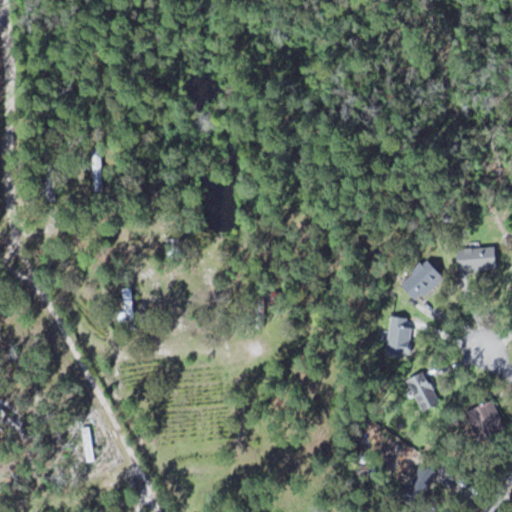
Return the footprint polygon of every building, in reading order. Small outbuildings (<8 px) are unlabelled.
[(94,149),(94,191),(104,191),(104,149),(94,149)] [(168,254),(185,256),(187,239),(170,238),(168,254)] [(461,270),(500,268),(498,246),(460,248),(461,270)] [(447,276),(428,257),(403,283),(422,302),(447,276)] [(123,288),(125,323),(136,322),(135,287),(123,288)] [(413,352),(413,317),(390,317),(390,352),(413,352)] [(443,402),(427,370),(408,379),(424,411),(443,402)] [(508,428),(494,400),(479,408),(483,417),(473,422),(483,441),(508,428)] [(97,458),(92,441),(85,444),(90,460),(97,458)] [(441,471),(424,462),(405,495),(422,505),(441,471)]
